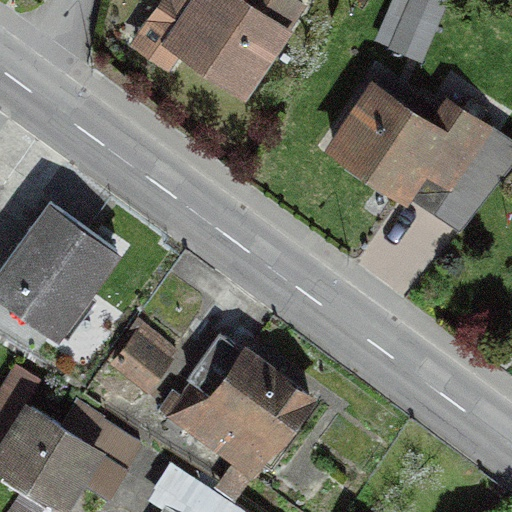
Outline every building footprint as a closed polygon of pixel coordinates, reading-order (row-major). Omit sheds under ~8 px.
[(175,0),(188,9),(167,41),(239,89),(294,8),(281,0),(251,0),(248,6),(237,0),(175,0)] [(405,13),(432,24),(441,1),(439,0),(391,0),(387,11),(403,18),(405,13)] [(432,147),(457,164),(483,126),(445,101),(429,125),(370,85),(329,145),(401,194),(432,147)] [(112,249),(47,202),(0,265),(0,298),(49,334),(112,249)] [(143,383),(171,349),(139,322),(111,357),(143,383)] [(273,373),(271,375),(216,334),(184,378),(190,382),(178,398),(171,393),(159,409),(167,415),(162,421),(182,436),(187,429),(231,461),(216,482),(233,495),(306,397),(273,373)] [(136,443),(97,418),(82,442),(28,407),(0,450),(0,466),(57,502),(74,475),(104,494),(136,443)]
